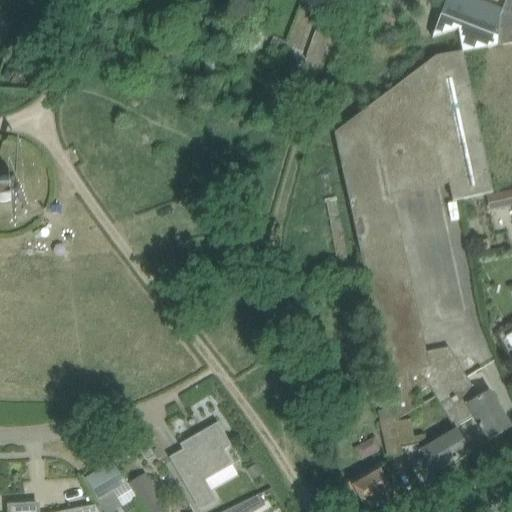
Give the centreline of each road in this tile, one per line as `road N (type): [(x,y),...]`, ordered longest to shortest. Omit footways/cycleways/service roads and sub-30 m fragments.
road 1 (track): [(311,511),(243,400),(38,119)]
road 2 (residential): [(179,398),(81,432),(0,437)]
road 3 (track): [(38,119),(107,0)]
